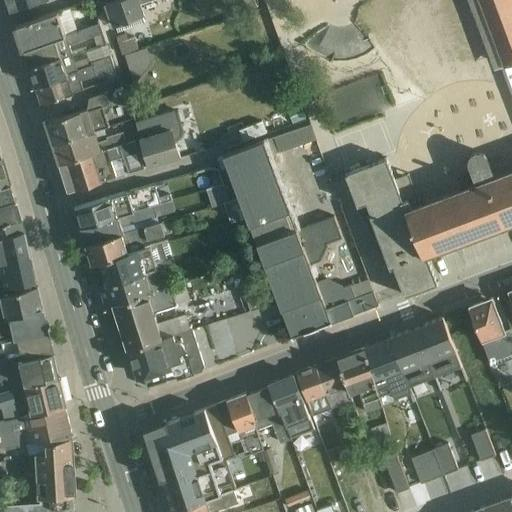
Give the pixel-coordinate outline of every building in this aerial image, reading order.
[(0,0),(4,12),(43,0),(0,0)] [(108,27),(140,16),(134,0),(111,0),(100,4),(108,27)] [(511,0),(480,0),(501,63),(511,59),(511,0)] [(10,27),(17,51),(55,40),(47,15),(10,27)] [(140,56),(130,38),(120,44),(130,62),(140,56)] [(22,67),(60,56),(55,40),(17,51),(22,67)] [(22,67),(29,87),(66,76),(60,56),(22,67)] [(35,107),(72,95),(66,76),(29,87),(35,107)] [(46,145),(90,131),(83,109),(39,123),(46,145)] [(144,169),(180,158),(166,113),(130,124),(144,169)] [(272,151),(314,138),(309,122),(267,135),(272,151)] [(46,145),(52,165),(96,151),(90,131),(46,145)] [(267,133),(224,145),(246,223),(289,211),(267,133)] [(134,139),(120,141),(119,135),(106,137),(107,156),(128,154),(128,164),(136,163),(134,139)] [(61,195),(105,181),(96,151),(52,165),(61,195)] [(0,187),(11,184),(2,157),(0,157),(0,187)] [(420,255),(511,219),(511,167),(401,210),(381,159),(340,174),(352,205),(358,202),(384,268),(388,267),(399,297),(431,285),(420,255)] [(0,205),(16,201),(11,184),(0,187),(0,205)] [(74,228),(110,218),(105,200),(69,210),(74,228)] [(0,239),(25,231),(16,201),(0,205),(0,239)] [(167,233),(164,217),(142,222),(146,238),(167,233)] [(74,228),(79,246),(115,236),(110,218),(74,228)] [(289,338),(328,323),(291,230),(253,245),(289,338)] [(0,260),(1,261),(2,264),(31,256),(25,231),(0,239),(0,260)] [(91,264),(120,255),(115,236),(79,246),(84,265),(91,264)] [(91,264),(98,287),(153,270),(146,247),(120,255),(91,264)] [(0,290),(37,282),(31,256),(2,264),(1,261),(0,260),(0,290)] [(140,298),(160,292),(153,270),(98,287),(105,309),(140,298)] [(0,322),(43,311),(38,287),(0,298),(0,322)] [(165,339),(140,298),(105,309),(128,351),(165,339)] [(475,345),(501,335),(488,299),(461,309),(475,345)] [(215,360),(271,341),(259,305),(203,324),(215,360)] [(14,335),(15,340),(48,333),(43,311),(0,322),(0,334),(1,334),(2,339),(14,335)] [(165,339),(128,351),(135,373),(142,371),(145,380),(150,384),(158,385),(163,381),(165,376),(163,367),(170,365),(176,380),(206,369),(194,330),(165,339)] [(0,366),(53,353),(48,333),(15,340),(0,343),(0,366)] [(342,392),(368,383),(356,350),(330,360),(342,392)] [(11,392),(59,378),(53,353),(0,366),(0,380),(7,378),(11,392)] [(342,392),(330,360),(313,366),(325,398),(342,392)] [(308,405),(325,398),(313,366),(296,374),(308,405)] [(291,441),(316,431),(293,375),(270,384),(291,441)] [(31,410),(32,414),(66,406),(59,378),(11,392),(0,395),(0,406),(16,402),(19,412),(31,410)] [(291,441),(270,384),(247,393),(260,430),(274,425),(281,444),(291,441)] [(266,449),(260,430),(247,393),(217,404),(231,442),(241,439),(246,456),(266,449)] [(144,430),(173,511),(234,490),(222,460),(235,456),(231,442),(217,404),(166,424),(166,421),(144,430)] [(47,444),(70,439),(72,438),(66,406),(32,414),(0,422),(0,451),(45,440),(46,444),(47,444)] [(470,431),(476,457),(493,453),(487,427),(470,431)] [(36,454),(37,475),(74,474),(73,446),(70,439),(47,444),(47,453),(36,454)] [(410,452),(416,478),(455,469),(449,443),(410,452)] [(393,449),(381,454),(395,489),(407,484),(393,449)] [(2,511),(70,511),(74,511),(73,495),(76,495),(74,474),(37,475),(38,498),(41,498),(41,504),(0,506),(2,511)] [(172,511),(211,511),(212,511),(255,497),(250,484),(234,490),(173,511),(172,511)] [(306,490),(284,495),(286,506),(309,501),(306,490)] [(511,511),(511,507),(509,498),(480,509),(481,511),(511,511)]
